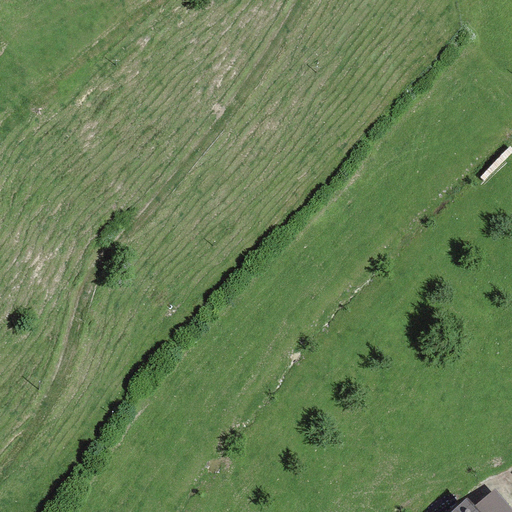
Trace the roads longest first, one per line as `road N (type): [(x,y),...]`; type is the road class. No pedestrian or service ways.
road 1 (track): [(0,474),(56,384),(110,251),(187,165),(302,0)]
road 2 (track): [(0,131),(155,0)]
